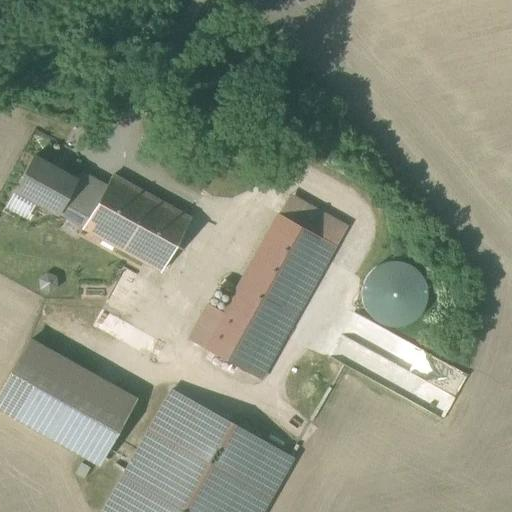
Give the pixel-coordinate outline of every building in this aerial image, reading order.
[(279,138),(248,112),(220,147),(251,173),(279,138)] [(226,128),(202,113),(193,128),(217,143),(226,128)] [(60,215),(84,228),(94,211),(68,196),(75,184),(35,161),(17,192),(60,216),(60,215)] [(113,178),(94,211),(84,228),(83,229),(164,275),(190,220),(113,178)] [(346,229),(291,198),(225,316),(213,304),(191,341),(260,380),(346,229)] [(133,396),(28,339),(0,390),(0,412),(101,468),(133,396)] [(379,403),(349,372),(313,404),(344,436),(379,403)] [(262,511),(295,458),(173,385),(97,511),(262,511)]
